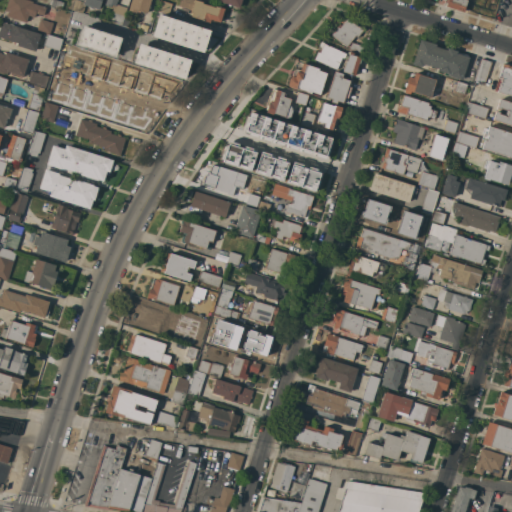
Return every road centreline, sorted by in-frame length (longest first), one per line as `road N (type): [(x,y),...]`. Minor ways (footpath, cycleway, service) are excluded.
road 1 (tertiary): [(26,511),(134,215),(206,104),(301,0)]
road 2 (residential): [(402,14),(244,511)]
road 3 (residential): [(511,273),(436,511)]
road 4 (residential): [(511,47),(359,0)]
